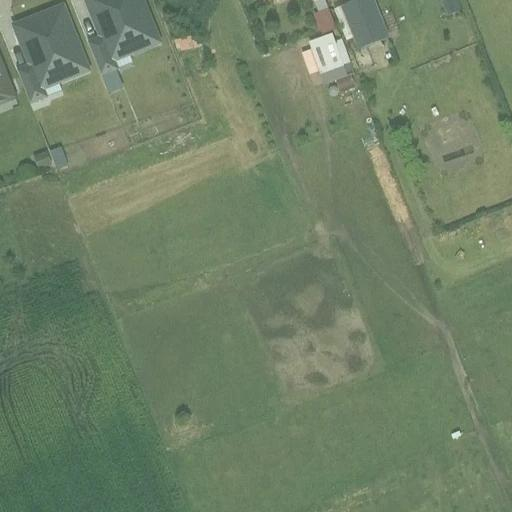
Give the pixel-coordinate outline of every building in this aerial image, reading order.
[(144,0),(82,0),(96,37),(88,40),(103,79),(119,73),(115,62),(161,45),(144,0)] [(324,0),(319,0),(310,3),(322,34),(336,29),(324,0)] [(389,41),(372,0),(362,0),(340,9),(357,53),(389,41)] [(64,5),(10,25),(24,64),(16,67),(30,106),(47,100),(43,89),(89,72),(64,5)] [(336,31),(306,43),(323,85),(352,73),(336,31)] [(0,52),(0,109),(18,103),(0,52)] [(336,79),(339,92),(354,88),(352,75),(336,79)]
